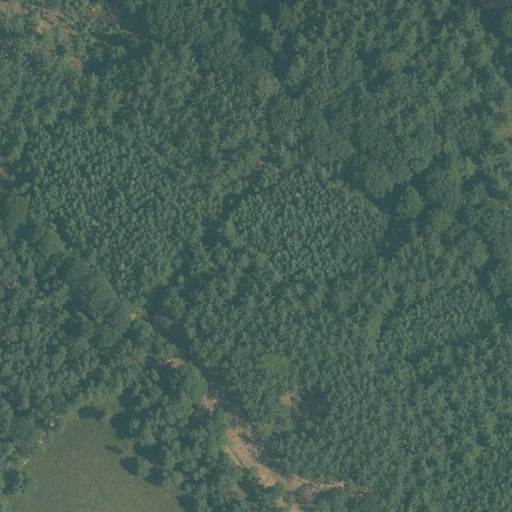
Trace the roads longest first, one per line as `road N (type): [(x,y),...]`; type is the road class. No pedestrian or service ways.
road 1 (track): [(511,290),(127,0)]
road 2 (unclassified): [(511,275),(153,0)]
road 3 (track): [(0,206),(191,403),(274,511)]
road 4 (track): [(0,496),(126,339)]
